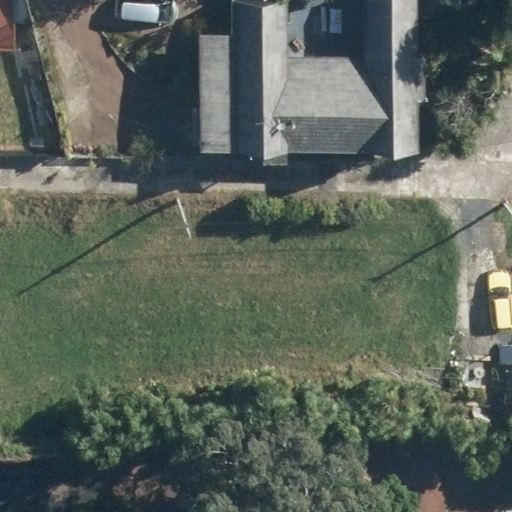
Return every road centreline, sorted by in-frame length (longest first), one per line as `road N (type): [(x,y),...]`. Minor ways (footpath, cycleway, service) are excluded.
road 1 (unknown): [(0,116),(445,110),(511,124)]
road 2 (unknown): [(0,481),(495,469)]
